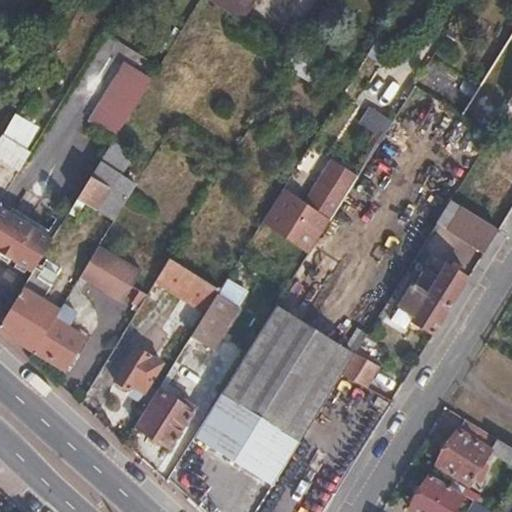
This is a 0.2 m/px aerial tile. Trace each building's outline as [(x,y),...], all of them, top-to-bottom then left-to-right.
[(256,0),(206,0),(237,19),(243,22),(256,0)] [(150,78),(123,62),(88,121),(114,137),(150,78)] [(384,134),(393,120),(371,105),(358,123),(382,138),(384,134)] [(21,121),(13,117),(2,136),(9,141),(21,121)] [(381,138),(372,132),(365,144),(374,149),(381,138)] [(9,141),(2,136),(0,138),(0,162),(16,173),(28,153),(9,141)] [(113,139),(90,178),(126,199),(137,182),(124,173),(137,154),(113,139)] [(356,179),(330,164),(303,207),(280,193),(260,226),(307,256),(340,205),(356,179)] [(126,199),(90,178),(68,214),(75,219),(84,204),(113,222),(126,199)] [(458,204),(450,199),(436,222),(445,227),(458,204)] [(499,229),(458,204),(445,227),(485,252),(499,229)] [(0,255),(31,274),(39,262),(51,241),(0,209),(0,255)] [(205,315),(217,296),(220,291),(168,259),(154,283),(205,315)] [(125,283),(89,261),(73,287),(80,292),(89,279),(117,296),(125,283)] [(39,262),(31,274),(0,325),(0,332),(16,342),(33,352),(59,311),(42,301),(51,286),(38,277),(45,267),(39,262)] [(445,263),(428,290),(452,305),(468,279),(445,263)] [(58,275),(45,267),(38,277),(51,286),(58,275)] [(452,305),(428,290),(413,281),(389,320),(404,329),(409,320),(433,335),(452,305)] [(142,303),(143,301),(146,295),(139,291),(135,298),(142,303)] [(217,296),(205,315),(189,339),(210,352),(238,309),(217,296)] [(150,305),(143,301),(142,303),(133,317),(141,321),(150,305)] [(62,304),(59,311),(33,352),(63,370),(84,338),(70,328),(77,314),(62,304)] [(342,376),(353,358),(275,308),(194,437),(273,488),(342,376)] [(356,354),(353,358),(342,376),(363,388),(377,366),(356,354)] [(153,379),(127,362),(106,396),(132,412),(153,379)] [(194,414),(157,391),(135,427),(172,449),(194,414)] [(496,439),(463,419),(436,464),(477,489),(485,477),(481,475),(486,465),(482,462),(490,449),(496,439)] [(511,448),(496,439),(490,449),(511,462),(511,448)] [(410,511),(451,511),(462,495),(443,483),(430,475),(408,511),(410,511)] [(462,495),(474,502),(476,498),(464,491),(462,495)] [(478,505),(490,511),(492,511),(496,506),(482,498),(478,505)] [(490,511),(478,505),(474,502),(470,508),(473,510),(472,511),(490,511)]
